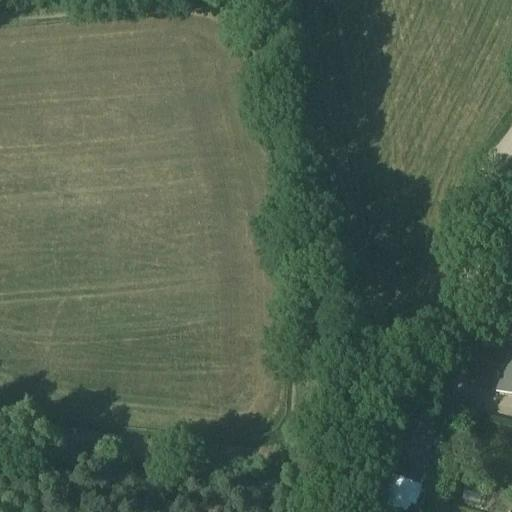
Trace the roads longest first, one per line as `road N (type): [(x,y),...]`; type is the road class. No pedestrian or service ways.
road 1 (track): [(234,0),(284,234),(293,478),(284,511)]
road 2 (track): [(463,391),(456,324),(472,215),(511,139)]
road 3 (track): [(511,412),(463,391),(450,402),(423,489),(394,481)]
road 4 (track): [(171,0),(0,15)]
